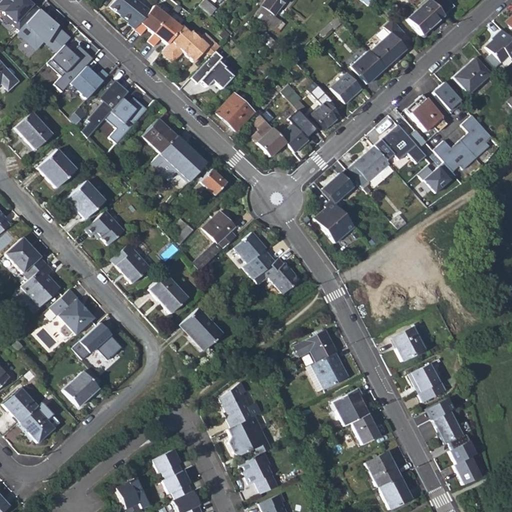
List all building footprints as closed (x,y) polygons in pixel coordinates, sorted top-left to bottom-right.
[(17,12),(27,21),(37,9),(28,0),(17,12)] [(144,16),(148,12),(133,0),(113,0),(108,7),(127,23),(126,24),(133,30),(144,16)] [(206,15),(212,7),(203,0),(202,0),(197,7),(206,15)] [(263,0),(263,1),(252,16),(273,32),(274,31),(281,23),(272,16),(284,0),(263,0)] [(419,37),(441,16),(432,6),(426,0),(423,0),(416,7),(418,9),(405,21),(419,37)] [(445,0),(438,0),(432,6),(441,16),(451,7),(445,0)] [(206,15),(208,17),(215,9),(212,7),(206,15)] [(49,51),(64,35),(42,13),(26,29),(31,34),(26,38),(34,46),(39,41),(49,51)] [(180,29),(166,17),(146,42),(153,47),(159,39),(166,45),(180,29)] [(333,29),(340,23),(335,18),(328,24),(332,28),(333,29)] [(392,58),(402,49),(401,48),(409,40),(391,20),(382,27),(388,34),(367,53),(382,70),(393,59),(392,58)] [(274,31),(277,33),(284,25),(281,23),(274,31)] [(318,34),(321,37),(332,28),(328,24),(318,34)] [(166,45),(160,53),(171,63),(181,52),(191,63),(202,52),(208,57),(213,52),(218,47),(203,34),(198,40),(189,32),(187,34),(180,29),(166,45)] [(511,43),(507,38),(500,31),(494,36),(495,37),(484,48),(498,64),(506,57),(509,60),(511,57),(511,43)] [(265,33),(259,38),(268,48),(274,43),(265,33)] [(95,58),(76,39),(60,56),(80,74),(95,58)] [(285,51),(290,56),(295,52),(290,47),(285,51)] [(392,58),(393,59),(403,51),(402,49),(392,58)] [(208,57),(188,79),(195,85),(197,82),(204,88),(210,81),(213,84),(214,83),(219,88),(230,77),(221,69),(222,68),(216,62),(220,58),(213,52),(208,57)] [(382,70),(367,53),(366,52),(349,67),(365,85),(382,70)] [(471,87),(472,89),(487,76),(472,59),(450,78),(464,94),(471,87)] [(0,84),(6,91),(16,82),(0,64),(0,84)] [(96,86),(110,71),(104,66),(90,81),(93,83),(96,86)] [(343,105),(359,90),(345,74),(329,89),(343,105)] [(51,92),(52,91),(35,75),(30,81),(41,93),(46,97),(51,92)] [(118,95),(102,80),(88,96),(104,111),(118,95)] [(430,92),(447,112),(459,102),(443,82),(430,92)] [(88,88),(91,92),(96,86),(93,83),(88,88)] [(280,92),(292,106),(297,101),(299,99),(287,85),(281,91),(280,92)] [(267,96),(271,101),(279,93),(280,92),(281,91),(277,86),(267,96)] [(46,97),(49,101),(54,96),(51,92),(46,97)] [(328,106),(331,103),(321,92),(313,99),(319,106),(308,116),(322,131),(338,117),(330,109),(328,106)] [(267,114),(284,98),(279,93),(271,101),(262,110),(267,114)] [(234,132),(252,113),(232,95),(214,114),(234,132)] [(262,110),(271,101),(267,96),(258,105),(262,110)] [(430,127),(439,118),(419,97),(403,111),(423,133),(430,127)] [(292,106),(300,115),(305,110),(297,101),(292,106)] [(99,136),(101,134),(77,108),(66,120),(72,125),(98,153),(107,144),(99,136)] [(49,136),(29,113),(13,128),(21,137),(22,136),(25,139),(23,140),(33,151),(49,136)] [(283,144),(277,137),(270,130),(257,115),(250,122),(258,131),(250,138),(255,144),(268,157),(283,144)] [(296,121),(304,131),(309,126),(300,116),(296,121)] [(430,127),(436,134),(445,125),(439,118),(430,127)] [(171,135),(155,120),(139,137),(157,154),(171,140),(169,138),(171,135)] [(292,154),(306,141),(288,121),(280,129),(283,132),(277,137),(283,144),(292,154)] [(417,147),(424,142),(415,129),(408,134),(417,147)] [(190,183),(205,164),(175,139),(173,142),(171,140),(157,154),(190,183)] [(485,147),(488,150),(494,144),(491,141),(485,147)] [(491,154),(497,147),(494,144),(488,150),(491,154)] [(366,183),(387,165),(371,147),(345,171),(361,190),(364,187),(367,185),(366,183)] [(406,178),(425,161),(414,147),(397,162),(402,167),(399,170),(406,178)] [(73,171),(55,150),(35,168),(42,177),(44,175),(48,179),(46,181),(54,189),(73,171)] [(212,196),(223,184),(209,171),(198,183),(189,193),(194,198),(203,188),(212,196)] [(133,190),(143,181),(137,174),(127,184),(130,187),(133,190)] [(337,210),(356,194),(338,174),(319,190),(329,201),(337,210)] [(419,202),(428,195),(412,178),(404,185),(419,202)] [(75,212),(82,220),(102,202),(83,181),(64,200),(71,207),(72,206),(76,210),(75,212)] [(419,202),(425,209),(434,203),(428,195),(419,202)] [(352,228),(337,210),(329,201),(322,207),(324,209),(311,220),(333,244),(352,228)] [(106,246),(121,232),(103,211),(83,230),(89,237),(92,235),(94,233),(98,238),(106,246)] [(229,232),(232,229),(218,213),(200,229),(213,243),(191,264),(197,271),(215,254),(234,237),(229,232)] [(396,230),(404,224),(397,215),(389,222),(396,230)] [(177,245),(191,231),(178,220),(172,227),(174,228),(179,233),(172,241),(177,245)] [(168,236),(172,241),(179,233),(174,228),(168,236)] [(258,245),(259,244),(250,233),(241,240),(242,241),(232,249),(245,265),(241,268),(251,280),(252,280),(273,263),(262,251),(258,245)] [(4,254),(27,280),(45,264),(22,237),(4,254)] [(108,261),(119,273),(120,272),(123,276),(129,284),(147,268),(132,251),(134,248),(129,242),(109,260),(108,261)] [(203,278),(221,261),(215,254),(197,271),(203,278)] [(283,264),(281,265),(276,259),(273,263),(252,280),(256,286),(264,279),(265,280),(267,278),(280,295),(297,282),(287,270),(288,270),(283,264)] [(45,276),(51,271),(45,264),(27,280),(19,287),(38,307),(57,290),(50,282),(48,283),(44,277),(45,276)] [(185,299),(163,275),(146,290),(168,314),(185,299)] [(76,298),(68,290),(48,308),(62,324),(58,328),(58,332),(62,337),(66,338),(71,333),(73,336),(91,319),(74,300),(76,298)] [(186,333),(202,350),(220,334),(197,308),(178,325),(186,334),(186,333)] [(109,360),(123,348),(101,322),(71,348),(82,361),(98,347),(109,360)] [(400,362),(428,348),(416,325),(388,340),(400,362)] [(333,353),(322,331),(303,341),(309,351),(314,363),(333,353)] [(309,351),(303,341),(292,346),(298,357),(309,351)] [(322,390),(346,378),(333,353),(314,363),(309,365),(322,390)] [(435,384),(437,383),(428,364),(407,375),(413,388),(414,387),(418,393),(416,394),(421,403),(440,393),(435,384)] [(303,369),(316,393),(322,390),(309,365),(303,369)] [(76,407),(96,388),(81,372),(61,390),(76,407)] [(239,385),(218,401),(223,413),(227,420),(224,421),(228,429),(253,416),(254,416),(250,408),(247,410),(246,407),(240,394),(243,393),(239,385)] [(17,423),(35,407),(18,389),(0,404),(17,423)] [(446,398),(448,402),(466,393),(464,389),(446,398)] [(349,424),(365,415),(353,391),(329,403),(342,427),(349,424)] [(17,423),(35,443),(51,429),(58,423),(50,415),(39,403),(35,407),(17,423)] [(253,404),(246,407),(247,410),(250,408),(254,416),(258,414),(253,404)] [(459,436),(447,412),(430,420),(443,445),(459,436)] [(360,446),(377,437),(365,415),(349,424),(360,446)] [(228,429),(224,431),(227,438),(226,443),(231,454),(236,456),(254,448),(257,454),(261,452),(266,450),(256,429),(259,428),(253,416),(228,429)] [(169,452),(150,462),(157,475),(160,473),(164,480),(179,472),(176,465),(177,465),(172,455),(171,456),(169,452)] [(267,465),(261,452),(257,454),(236,465),(246,486),(252,483),(258,495),(275,488),(265,466),(267,465)] [(388,463),(390,463),(385,453),(362,464),(375,489),(376,488),(397,477),(393,468),(391,469),(388,463)] [(461,486),(486,474),(485,469),(459,480),(460,482),(461,486)] [(181,476),(180,474),(179,472),(164,480),(160,482),(167,496),(170,494),(174,501),(190,493),(186,486),(187,485),(182,476),(181,476)] [(387,510),(409,499),(397,477),(376,488),(387,510)] [(147,506),(134,481),(127,484),(126,484),(117,488),(117,489),(114,491),(123,511),(136,504),(139,510),(147,506)] [(192,497),(190,493),(174,501),(170,503),(174,511),(198,511),(196,506),(197,506),(192,496),(192,497)] [(279,494),(257,505),(259,511),(283,511),(280,503),(282,502),(279,494)]
